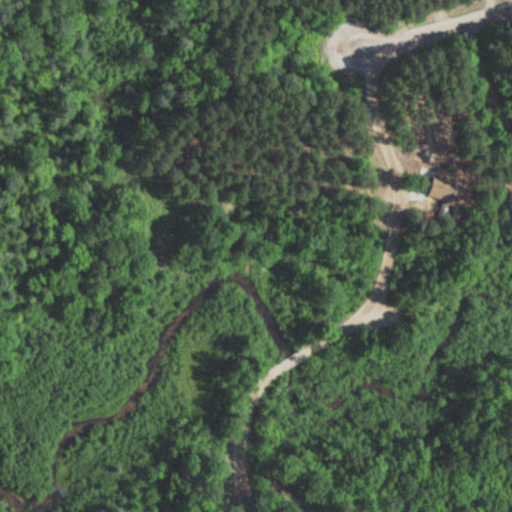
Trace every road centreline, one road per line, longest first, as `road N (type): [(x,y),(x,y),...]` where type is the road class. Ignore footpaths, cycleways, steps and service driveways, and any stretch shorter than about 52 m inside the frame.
road 1 (residential): [(254,511),(238,455),(246,402),(275,367),(378,294),(395,198),(361,47)]
road 2 (residential): [(361,47),(475,26),(511,8)]
